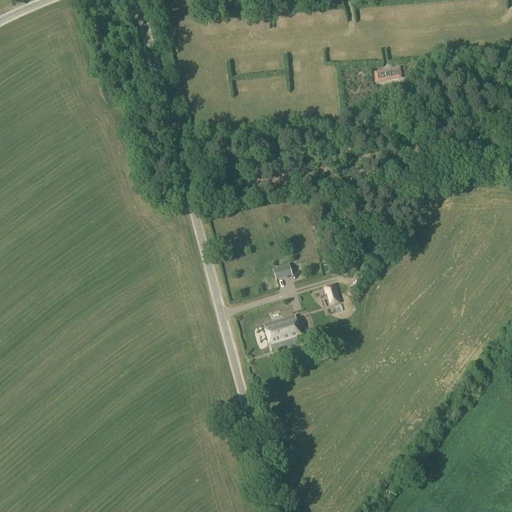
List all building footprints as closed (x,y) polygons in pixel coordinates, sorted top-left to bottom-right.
[(414,13),(405,14),(406,27),(415,26),(414,13)] [(367,32),(377,32),(377,17),(367,17),(367,32)] [(187,21),(174,22),(175,30),(188,29),(187,21)] [(299,36),(308,36),(308,21),(299,21),(299,36)] [(181,60),(187,59),(184,48),(178,50),(181,60)] [(368,67),(368,53),(357,54),(358,67),(368,67)] [(348,68),(348,54),(339,54),(339,68),(348,68)] [(275,66),(276,77),(285,76),(284,66),(275,66)] [(302,78),(311,77),(310,66),(301,67),(302,78)] [(374,74),(376,85),(402,80),(400,69),(374,74)] [(220,72),(220,83),(231,83),(231,72),(220,72)] [(338,79),(324,81),(327,94),(341,91),(338,79)] [(278,95),(288,94),(287,83),(277,84),(278,95)] [(258,86),(259,100),(267,100),(267,85),(258,86)] [(248,98),(247,86),(239,87),(240,99),(248,98)] [(222,87),(222,97),(232,97),(232,87),(222,87)] [(298,114),(290,115),(292,128),(300,126),(298,114)] [(326,117),(327,126),(336,126),(336,116),(326,117)] [(289,266),(273,271),(276,282),(292,277),(289,266)] [(335,287),(324,290),(330,309),(341,306),(335,287)] [(294,318),(265,327),(268,339),(272,351),(302,342),(298,330),(294,318)] [(288,356),(293,371),(309,366),(305,351),(288,356)]
